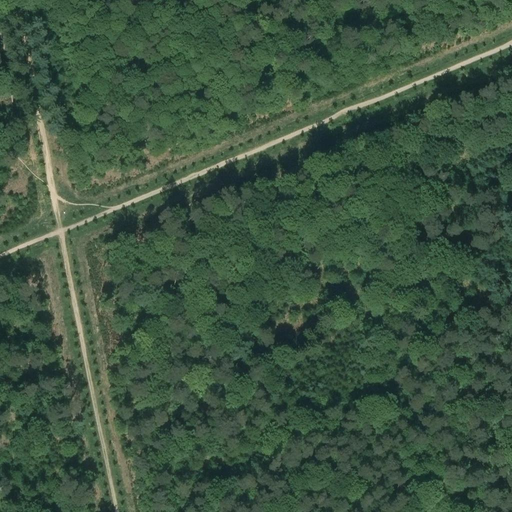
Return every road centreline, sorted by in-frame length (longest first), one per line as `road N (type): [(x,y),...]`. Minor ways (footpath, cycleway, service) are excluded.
road 1 (track): [(511,45),(113,209)]
road 2 (track): [(59,230),(15,0)]
